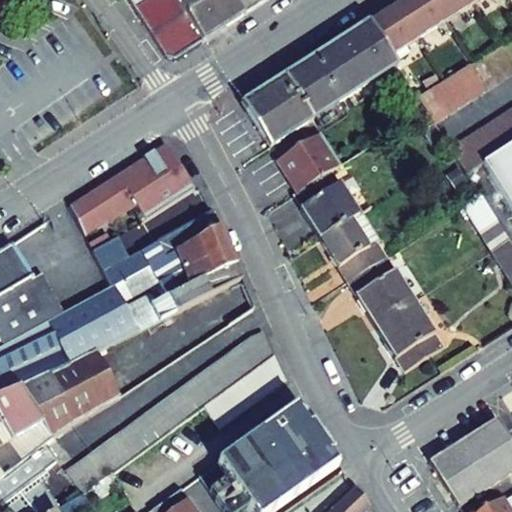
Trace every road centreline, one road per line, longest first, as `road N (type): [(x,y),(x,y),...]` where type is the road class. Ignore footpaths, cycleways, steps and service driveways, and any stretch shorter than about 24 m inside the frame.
road 1 (residential): [(358,463),(178,99)]
road 2 (residential): [(0,209),(171,104)]
road 3 (residential): [(178,99),(336,0)]
road 4 (residential): [(511,365),(358,463)]
road 5 (residential): [(171,104),(96,0)]
